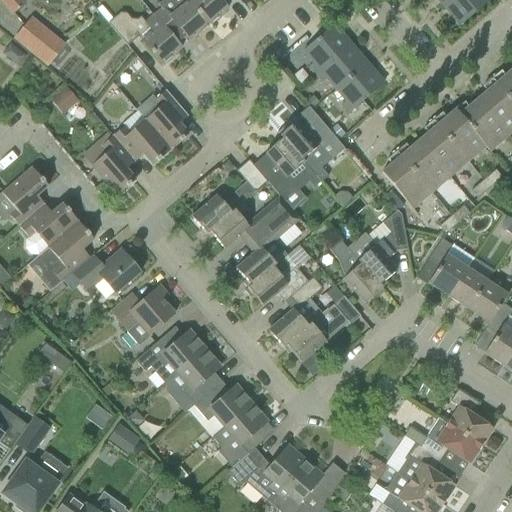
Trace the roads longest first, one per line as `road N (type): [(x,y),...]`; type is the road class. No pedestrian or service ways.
road 1 (residential): [(511,412),(408,342),(391,339),(373,343),(313,398),(301,405),(288,400),(149,225)]
road 2 (residential): [(149,225),(246,140),(253,46),(303,0)]
road 3 (residential): [(0,163),(43,137),(127,230),(149,225)]
